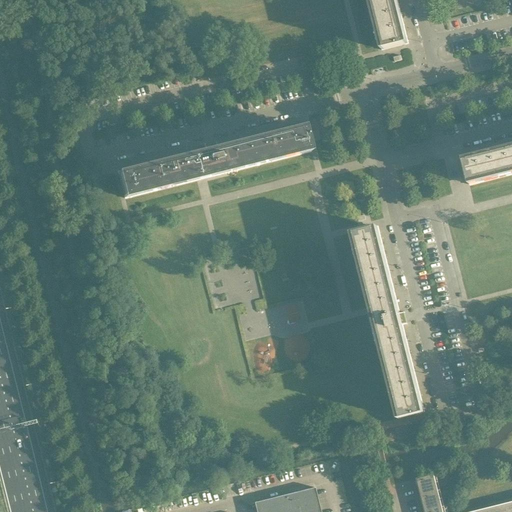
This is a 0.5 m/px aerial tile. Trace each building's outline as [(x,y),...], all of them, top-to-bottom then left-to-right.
[(369,0),(382,50),(408,44),(397,0),(369,0)] [(210,146),(205,147),(205,150),(118,172),(125,198),(310,152),(304,126),(217,147),(216,145),(216,144),(216,143),(210,145),(210,146)] [(511,146),(463,159),(469,185),(511,174),(511,146)] [(351,233),(398,419),(424,412),(402,325),(405,324),(405,325),(406,324),(405,319),(404,319),(403,313),(400,314),(378,227),(351,233)] [(436,483),(434,474),(416,479),(418,487),(436,483)] [(436,483),(418,487),(420,495),(438,491),(436,483)] [(320,511),(315,488),(254,503),(256,511),(320,511)] [(438,491),(420,495),(422,504),(440,499),(438,491)] [(440,499),(422,504),(424,511),(442,507),(440,499)] [(511,511),(510,503),(501,505),(503,511),(511,511)]
